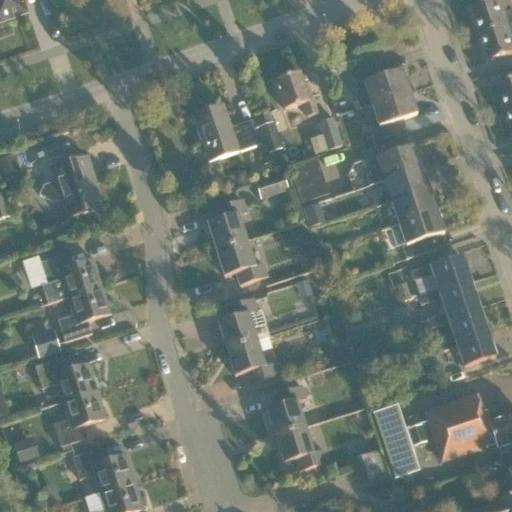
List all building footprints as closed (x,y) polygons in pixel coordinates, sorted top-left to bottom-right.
[(0,0),(0,24),(27,14),(21,0),(0,0)] [(479,35),(508,26),(504,15),(511,13),(507,0),(495,0),(470,8),(479,35)] [(508,26),(479,35),(488,62),(511,54),(511,36),(508,26)] [(357,69),(352,56),(324,66),(322,74),(324,80),(357,69)] [(388,77),(384,64),(355,74),(360,87),(364,85),(369,99),(354,104),(357,112),(372,107),(409,94),(402,72),(388,77)] [(308,98),(300,74),(275,82),(285,112),(303,106),(307,119),(318,115),(312,97),(308,98)] [(505,112),(511,109),(511,79),(496,85),(505,112)] [(379,143),(407,133),(403,121),(417,116),(409,94),(372,107),(379,128),(375,129),(379,143)] [(253,122),(232,129),(224,106),(192,117),(209,164),(261,146),(253,122)] [(334,120),(317,126),(321,138),(326,153),(343,147),(334,120)] [(282,151),(273,124),(259,128),(267,155),(282,151)] [(40,166),(72,155),(66,138),(34,149),(40,166)] [(370,188),(384,183),(422,170),(415,148),(377,161),(381,173),(367,178),(370,188)] [(15,171),(19,169),(15,156),(0,161),(0,172),(4,184),(18,180),(15,171)] [(62,197),(69,220),(101,209),(91,178),(93,177),(87,159),(53,170),(57,182),(44,187),(39,196),(53,203),(55,199),(62,197)] [(293,181),(321,172),(317,160),(289,169),(293,181)] [(266,175),(275,172),(273,164),(264,167),(266,175)] [(376,210),(429,192),(422,170),(384,183),(389,197),(374,202),(376,210)] [(297,193),(325,184),(321,172),(293,181),(297,193)] [(256,185),(261,202),(289,193),(284,177),(256,185)] [(325,184),(297,193),(301,205),(329,196),(325,184)] [(0,222),(10,219),(0,187),(0,222)] [(399,226),(437,213),(429,192),(376,210),(392,205),(399,226)] [(216,253),(246,243),(238,217),(246,214),(242,202),(216,210),(220,222),(208,226),(216,253)] [(325,225),(319,205),(302,210),(309,230),(325,225)] [(406,262),(439,250),(435,238),(444,235),(437,213),(399,226),(406,247),(401,249),(406,262)] [(246,243),(216,253),(224,279),(236,275),(240,287),(267,279),(263,266),(255,269),(246,243)] [(329,250),(316,254),(320,267),(333,263),(329,250)] [(66,256),(40,265),(47,286),(43,287),(49,306),(68,300),(102,289),(93,262),(71,269),(66,256)] [(461,258),(431,268),(429,269),(432,277),(437,292),(438,296),(470,285),(461,258)] [(432,277),(429,269),(431,268),(412,274),(415,283),(432,277)] [(296,285),(300,300),(312,297),(308,282),(296,285)] [(396,287),(399,301),(409,298),(406,285),(396,287)] [(478,309),(470,285),(438,296),(440,302),(445,316),(446,320),(478,309)] [(65,345),(92,336),(88,323),(110,316),(102,289),(68,300),(73,317),(58,322),(65,345)] [(440,302),(438,296),(437,292),(420,298),(423,307),(440,302)] [(261,312),(257,313),(253,301),(226,310),(230,322),(218,325),(227,352),(257,342),(270,338),(266,326),(261,312)] [(486,333),(478,309),(446,320),(448,326),(453,340),(454,344),(486,333)] [(448,326),(446,320),(445,316),(427,322),(430,332),(448,326)] [(61,354),(55,332),(32,338),(39,360),(61,354)] [(495,360),(486,333),(454,344),(456,349),(463,371),(495,360)] [(456,349),(454,344),(453,340),(435,346),(438,355),(456,349)] [(257,342),(227,352),(235,378),(247,375),(251,387),(278,378),(274,366),(265,368),(257,342)] [(330,356),(333,365),(345,362),(342,352),(330,356)] [(63,404),(97,393),(88,366),(81,368),(77,356),(35,369),(42,391),(57,387),(63,404)] [(275,439),(306,429),(297,403),(305,401),(302,388),(275,397),(279,409),(267,413),(275,439)] [(60,449),(87,441),(83,428),(106,421),(97,393),(63,404),(69,422),(53,427),(60,449)] [(486,412),(483,413),(477,398),(426,415),(442,464),(487,449),(486,447),(496,444),(497,449),(511,444),(511,418),(491,425),(486,412)] [(0,419),(9,416),(4,403),(0,404),(0,419)] [(397,411),(396,407),(376,414),(397,479),(420,472),(399,410),(397,411)] [(408,431),(414,449),(427,444),(421,426),(408,431)] [(306,429),(275,439),(283,466),(295,462),(299,474),(326,465),(322,453),(314,456),(306,429)] [(39,459),(33,440),(14,446),(20,465),(39,459)] [(100,495),(134,484),(126,457),(103,464),(99,451),(72,460),(79,482),(95,477),(100,494),(100,495)] [(355,461),(363,487),(386,480),(378,453),(355,461)] [(140,511),(143,511),(134,484),(100,495),(100,494),(88,498),(92,511),(140,511)] [(511,511),(511,498),(491,505),(491,506),(473,511),(511,511)]
